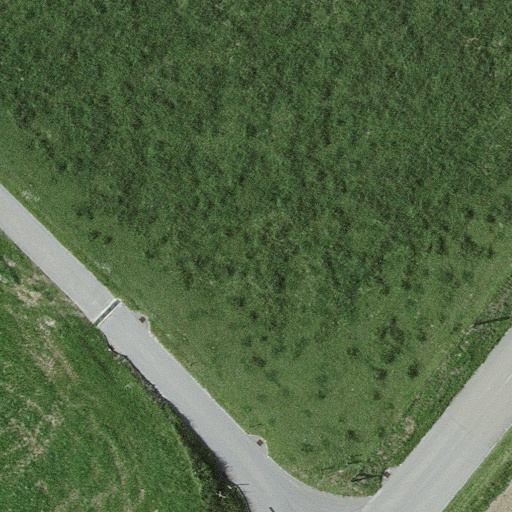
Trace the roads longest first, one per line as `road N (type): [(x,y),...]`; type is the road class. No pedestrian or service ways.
road 1 (residential): [(304,511),(0,204)]
road 2 (tertiary): [(400,511),(511,374)]
